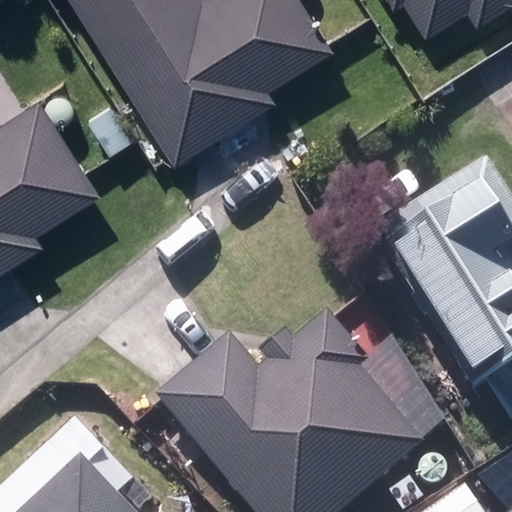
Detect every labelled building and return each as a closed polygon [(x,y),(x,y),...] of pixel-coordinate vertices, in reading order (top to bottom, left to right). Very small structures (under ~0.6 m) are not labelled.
[(81,0),(177,153),(275,92),(268,81),(331,43),(304,0),(81,0)] [(406,0),(424,28),(467,1),(477,14),(498,0),(406,0)] [(0,260),(40,236),(33,226),(100,184),(44,93),(0,120),(0,260)] [(482,384),(511,428),(511,427),(511,204),(485,162),(414,208),(422,222),(381,248),(473,391),(482,384)] [(232,332),(163,389),(266,511),(328,511),(422,433),(361,360),(369,353),(330,306),(297,335),(287,323),(251,354),(232,332)] [(140,511),(87,454),(23,511),(140,511)]
